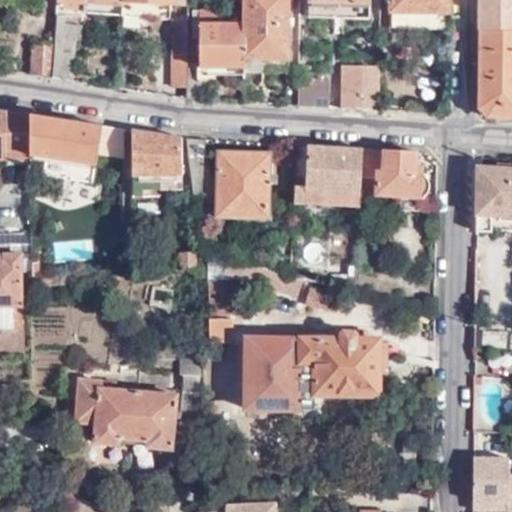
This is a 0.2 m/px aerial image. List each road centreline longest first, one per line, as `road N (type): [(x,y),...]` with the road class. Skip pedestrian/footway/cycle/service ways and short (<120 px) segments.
road 1 (residential): [(0,99),(180,121),(453,132)]
road 2 (residential): [(453,132),(452,511)]
road 3 (residential): [(459,0),(453,132)]
